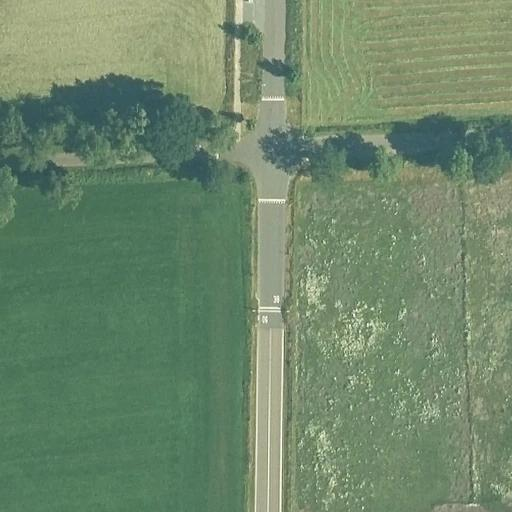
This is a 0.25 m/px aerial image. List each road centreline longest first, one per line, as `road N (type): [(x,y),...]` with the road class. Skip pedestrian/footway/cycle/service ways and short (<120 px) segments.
road 1 (residential): [(0,163),(271,150)]
road 2 (tertiary): [(267,511),(270,311)]
road 3 (residential): [(271,150),(445,142)]
road 4 (residential): [(270,311),(271,150)]
road 5 (residential): [(274,0),(271,150)]
